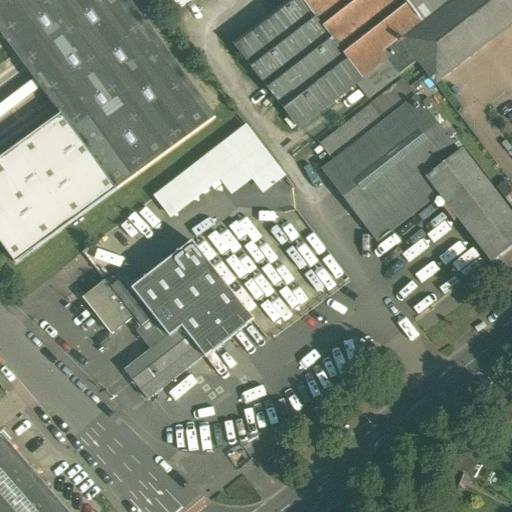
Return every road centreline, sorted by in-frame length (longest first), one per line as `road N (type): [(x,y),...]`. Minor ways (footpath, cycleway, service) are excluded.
road 1 (tertiary): [(295,511),(511,332)]
road 2 (unclassified): [(0,329),(170,511)]
